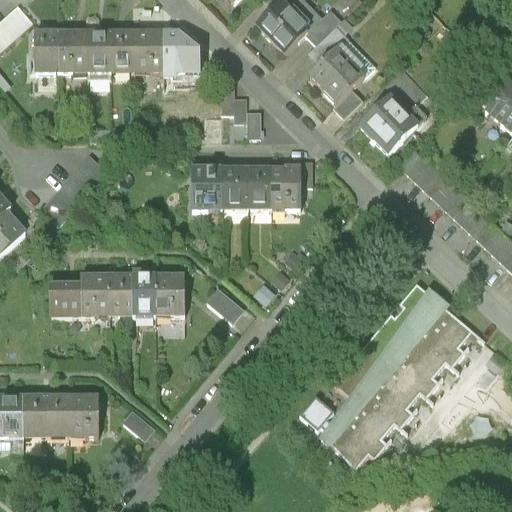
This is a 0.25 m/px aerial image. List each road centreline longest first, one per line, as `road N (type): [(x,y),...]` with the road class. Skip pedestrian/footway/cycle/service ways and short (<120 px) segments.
road 1 (residential): [(129,511),(381,203)]
road 2 (residential): [(180,0),(381,203)]
road 3 (residential): [(381,203),(511,322)]
